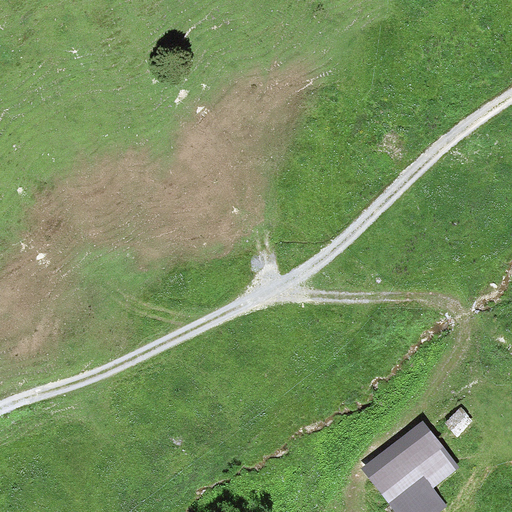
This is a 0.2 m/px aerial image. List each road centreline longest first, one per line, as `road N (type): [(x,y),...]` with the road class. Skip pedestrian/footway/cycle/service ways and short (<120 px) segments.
road 1 (track): [(511,102),(306,274),(125,366),(0,408)]
road 2 (track): [(268,295),(431,305),(452,316),(457,354),(412,409),(436,431)]
